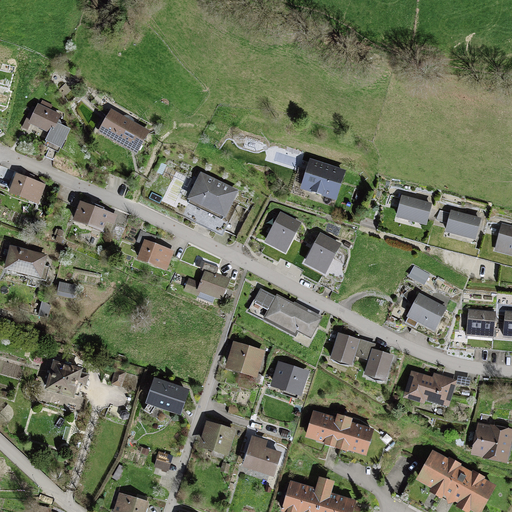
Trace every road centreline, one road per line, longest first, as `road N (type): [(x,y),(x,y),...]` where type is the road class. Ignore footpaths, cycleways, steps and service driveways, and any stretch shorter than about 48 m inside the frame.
road 1 (residential): [(0,154),(235,256),(404,346),(511,372)]
road 2 (residential): [(167,511),(207,382)]
